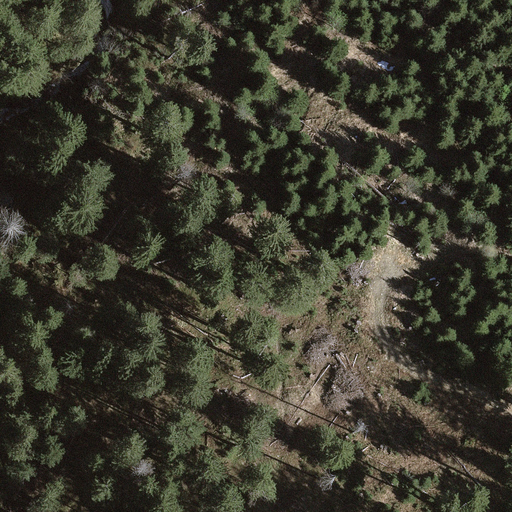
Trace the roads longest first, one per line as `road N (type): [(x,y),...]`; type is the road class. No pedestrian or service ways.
road 1 (track): [(364,283),(400,329),(511,414)]
road 2 (track): [(511,260),(423,257),(364,283)]
